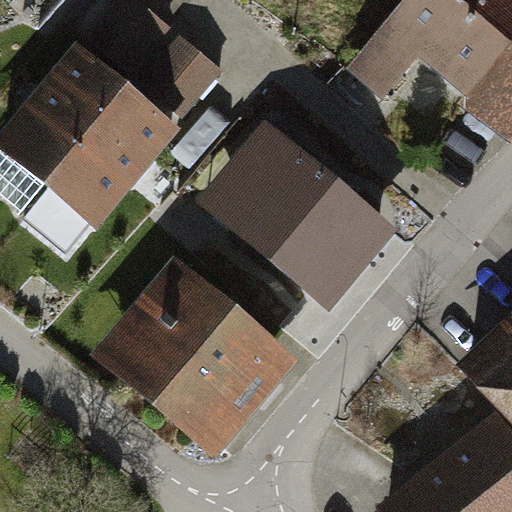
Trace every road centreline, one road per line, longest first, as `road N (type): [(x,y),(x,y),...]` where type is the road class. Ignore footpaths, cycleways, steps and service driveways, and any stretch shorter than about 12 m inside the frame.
road 1 (residential): [(511,170),(230,511)]
road 2 (residential): [(224,511),(0,332)]
